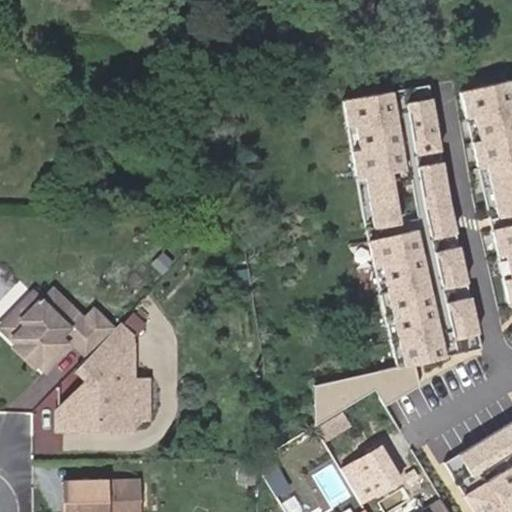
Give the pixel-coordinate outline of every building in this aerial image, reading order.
[(511,93),(509,80),(459,91),(464,116),(473,114),(478,138),(470,140),(476,169),(485,167),(495,216),(511,212),(511,165),(511,159),(511,93)] [(391,93),(340,102),(344,126),(353,125),(357,150),(349,151),(354,180),(363,179),(371,228),(397,223),(389,172),(403,170),(391,93)] [(430,96),(403,102),(413,156),(441,151),(430,96)] [(442,162),(417,168),(432,239),(457,234),(442,162)] [(511,224),(490,229),(507,307),(511,305),(511,224)] [(415,230),(366,242),(372,267),(380,265),(403,366),(445,356),(415,230)] [(460,246),(433,251),(441,290),(467,285),(460,246)] [(86,350),(112,323),(92,304),(83,314),(52,285),(41,296),(32,287),(12,307),(22,317),(9,331),(40,361),(63,337),(67,341),(72,336),(86,350)] [(469,295),(443,300),(450,338),(476,333),(469,295)] [(48,412),(48,432),(133,432),(133,424),(133,380),(133,323),(122,312),(112,323),(86,350),(72,365),(83,376),(48,412)] [(83,376),(72,365),(48,390),(48,412),(83,376)] [(133,380),(133,424),(151,424),(151,379),(133,380)] [(511,419),(455,454),(469,478),(511,451),(511,419)] [(511,511),(511,462),(460,494),(470,511),(511,511)] [(137,511),(138,479),(62,479),(61,511),(137,511)] [(446,511),(438,499),(421,509),(422,511),(446,511)]
